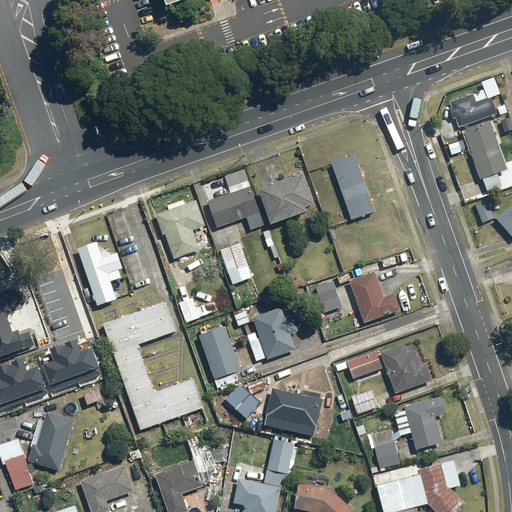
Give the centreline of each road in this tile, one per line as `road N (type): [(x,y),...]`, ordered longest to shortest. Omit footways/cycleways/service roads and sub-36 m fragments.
road 1 (secondary): [(0,219),(388,83)]
road 2 (tertiary): [(388,83),(511,436)]
road 3 (secondary): [(388,83),(511,39)]
